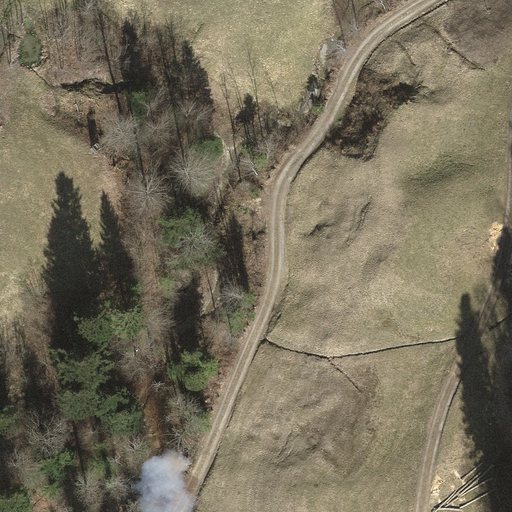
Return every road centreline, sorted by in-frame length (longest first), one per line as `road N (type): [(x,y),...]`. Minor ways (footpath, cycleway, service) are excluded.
road 1 (track): [(178,511),(271,289),(281,186),(356,61),(384,27),(433,0)]
road 2 (track): [(511,215),(489,302),(444,408),(422,511)]
